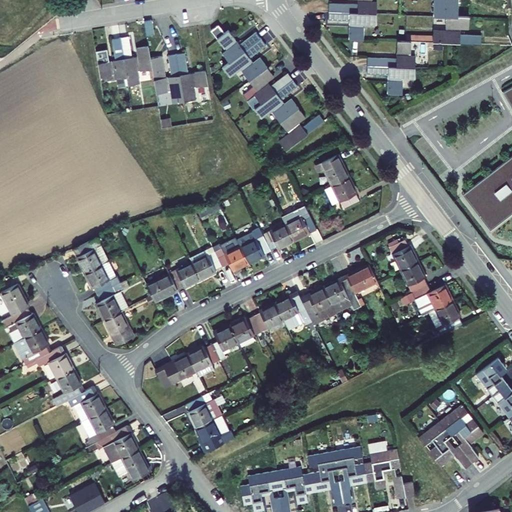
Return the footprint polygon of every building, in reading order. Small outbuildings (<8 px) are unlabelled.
[(369,2),(369,0),(360,0),(360,2),(358,1),(357,4),(329,3),(328,11),(376,13),(376,2),(372,2),(369,2)] [(457,0),(433,0),(433,16),(446,17),(454,17),(457,17),(457,0)] [(376,13),(328,11),(328,20),(349,21),(349,23),(352,24),(351,28),(349,28),(349,38),(363,39),(363,28),(361,28),(361,24),(364,24),(376,25),(376,13)] [(458,31),(458,27),(460,27),(468,28),(469,18),(457,17),(454,17),(446,17),(446,27),(448,27),(448,31),(446,31),(433,30),(433,35),(433,40),(433,41),(481,43),(481,35),(460,34),(460,31),(458,31)] [(224,33),(218,25),(211,30),(217,39),(224,33)] [(224,33),(217,39),(224,48),(226,46),(228,49),(222,54),(229,62),(261,38),(256,32),(239,45),(237,42),(235,44),(233,41),(235,39),(228,30),(224,33)] [(223,67),(229,76),(240,68),(241,67),(243,70),(242,71),(249,81),(267,67),(260,58),(251,64),(249,61),(251,60),(249,57),(266,45),(261,38),(229,62),(223,67)] [(127,39),(118,41),(125,81),(126,89),(139,87),(137,74),(150,71),(148,60),(146,49),(136,51),(137,59),(131,61),(127,39)] [(410,51),(411,41),(397,40),(396,53),(399,53),(399,56),(396,56),(396,59),(367,57),(367,65),(415,67),(415,55),(410,55),(408,55),(408,51),(410,51)] [(97,67),(99,80),(114,78),(115,83),(125,81),(118,41),(111,42),(115,64),(97,67)] [(503,45),(460,44),(460,61),(503,62),(503,45)] [(175,55),(182,103),(198,100),(199,107),(211,105),(205,71),(189,73),(186,53),(175,55)] [(182,103),(175,55),(166,57),(170,77),(163,78),(160,58),(148,60),(150,71),(154,95),(169,93),(172,104),(182,103)] [(415,67),(367,65),(367,73),(388,74),(388,77),(390,77),(390,82),(387,82),(387,93),(401,93),(401,82),(399,82),(399,78),(402,78),(414,79),(415,67)] [(271,86),(269,83),(267,85),(265,82),(273,75),(267,67),(249,81),(254,86),(243,94),(254,109),(292,79),(287,73),(271,86)] [(254,109),(261,118),(271,110),(273,109),(275,112),(273,113),(280,122),(298,108),(291,99),(285,104),(283,105),(281,102),(283,101),(281,99),(297,86),(292,79),(254,109)] [(511,87),(505,92),(511,105),(511,157),(464,195),(492,231),(511,214),(511,87)] [(299,126),(296,123),(298,121),(305,116),(298,108),(280,122),(286,130),(288,129),(291,132),(289,133),(279,141),(286,150),(324,120),(319,114),(302,127),(300,124),(299,126)] [(348,177),(340,161),(339,162),(335,155),(316,164),(319,171),(324,169),(332,185),(348,177)] [(340,201),(343,207),(359,200),(348,177),(332,185),(340,201)] [(340,201),(332,185),(324,189),(332,204),(340,201)] [(294,240),(316,229),(305,206),(282,217),(285,223),(294,240)] [(271,251),(294,240),(285,223),(263,234),(271,251)] [(249,262),(271,251),(263,234),(256,238),(253,231),(237,239),(249,262)] [(97,237),(73,248),(84,272),(107,260),(97,237)] [(237,239),(215,251),(222,266),(229,263),(233,270),(249,262),(237,239)] [(418,261),(410,245),(408,245),(405,239),(389,246),(400,269),(418,261)] [(222,266),(215,251),(208,254),(205,249),(190,257),(192,261),(201,278),(216,271),(216,269),(222,266)] [(107,260),(84,272),(91,287),(93,287),(96,294),(118,283),(107,260)] [(192,261),(169,272),(178,289),(201,278),(192,261)] [(425,277),(418,261),(400,269),(412,292),(427,284),(424,277),(425,277)] [(376,282),(367,264),(344,275),(353,293),(376,282)] [(154,301),(178,289),(169,272),(145,284),(151,296),(154,301)] [(353,293),(344,275),(321,286),(330,304),(353,293)] [(118,283),(96,294),(99,301),(95,303),(103,319),(120,310),(128,306),(120,290),(124,288),(121,282),(118,283)] [(0,292),(12,314),(28,306),(29,306),(17,283),(0,292)] [(405,304),(415,298),(423,314),(429,311),(452,300),(444,284),(431,291),(427,284),(412,292),(401,297),(404,303),(405,304)] [(330,304),(321,286),(298,297),(307,315),(311,324),(328,316),(323,307),(330,304)] [(281,320),(287,331),(297,325),(292,315),(296,313),(300,319),(307,315),(298,297),(295,291),(272,302),(281,320)] [(404,303),(401,297),(396,299),(399,306),(404,303)] [(452,300),(429,311),(437,327),(443,324),(446,331),(462,323),(459,316),(460,316),(452,300)] [(281,320),(272,302),(248,313),(257,332),(281,320)] [(31,313),(28,306),(12,314),(2,320),(6,326),(16,321),(19,327),(24,337),(41,328),(33,313),(31,313)] [(132,333),(120,310),(103,319),(115,341),(132,333)] [(257,332),(248,313),(224,325),(233,343),(257,332)] [(446,331),(443,324),(437,327),(441,334),(446,331)] [(207,343),(215,361),(223,358),(219,350),(233,343),(224,325),(210,332),(214,340),(207,343)] [(14,342),(24,337),(19,327),(9,332),(14,342)] [(49,344),(41,328),(24,337),(14,342),(25,364),(36,359),(51,351),(47,344),(49,344)] [(215,361),(207,343),(184,354),(193,372),(197,380),(214,371),(210,364),(215,361)] [(48,361),(56,377),(73,368),(62,346),(51,351),(36,359),(39,365),(48,361)] [(159,366),(160,367),(168,384),(169,384),(193,372),(184,354),(159,366)] [(475,374),(492,395),(507,384),(501,376),(505,373),(504,368),(497,358),(475,374)] [(161,388),(169,384),(168,384),(160,367),(159,366),(152,369),(161,388)] [(68,400),(84,391),(81,384),(73,368),(56,377),(64,393),(53,399),(56,405),(68,400)] [(511,390),(507,384),(492,395),(508,416),(511,413),(511,390)] [(81,421),(106,408),(98,392),(97,393),(94,386),(84,391),(68,400),(71,406),(73,405),(81,421)] [(204,403),(200,396),(183,405),(194,429),(212,420),(221,416),(213,399),(204,403)] [(461,405),(438,423),(452,441),(461,435),(470,446),(484,435),(472,419),(466,424),(461,418),(467,413),(461,405)] [(93,443),(119,430),(106,408),(81,421),(93,443)] [(221,416),(212,420),(220,437),(230,432),(222,415),(221,416)] [(212,420),(194,429),(206,453),(233,439),(230,432),(220,437),(212,420)] [(445,446),(452,441),(438,423),(416,440),(422,448),(431,441),(436,448),(427,454),(438,470),(455,458),(445,446)] [(128,425),(119,430),(93,443),(96,442),(99,448),(103,447),(112,464),(141,450),(132,434),(133,433),(128,425)] [(405,452),(437,496),(450,487),(418,443),(405,452)] [(369,485),(364,464),(357,466),(355,457),(363,455),(361,446),(333,452),(337,475),(348,473),(351,488),(369,485)] [(463,446),(459,449),(471,465),(479,459),(471,449),(467,451),(463,446)] [(401,468),(397,449),(373,454),(375,462),(364,464),(369,485),(379,483),(380,489),(389,487),(386,471),(401,468)] [(465,470),(471,465),(459,449),(455,452),(459,458),(457,460),(465,470)] [(141,450),(112,464),(118,477),(129,472),(133,479),(151,470),(141,450)] [(306,457),(308,466),(317,465),(318,473),(310,474),(315,495),(332,491),(329,476),(337,475),(333,452),(306,457)] [(315,495),(310,474),(303,476),(301,468),(272,473),(276,491),(293,488),(296,504),(308,502),(307,496),(315,495)] [(276,491),(272,473),(248,477),(250,486),(242,487),(245,508),(253,506),(254,511),(255,511),(265,510),(262,494),(276,491)] [(406,496),(403,482),(402,477),(396,478),(397,485),(394,486),(397,498),(406,496)] [(93,480),(68,493),(78,511),(83,511),(104,501),(93,480)] [(343,480),(338,481),(342,503),(353,501),(350,489),(345,490),(343,480)] [(413,480),(403,482),(406,496),(416,494),(413,480)] [(342,503),(338,481),(334,482),(336,492),(331,493),(333,505),(342,503)] [(277,499),(279,511),(289,511),(288,506),(284,507),(282,498),(277,499)] [(28,506),(31,511),(48,511),(42,499),(28,506)] [(271,511),(279,511),(277,499),(274,500),(275,508),(271,509),(271,511)]
